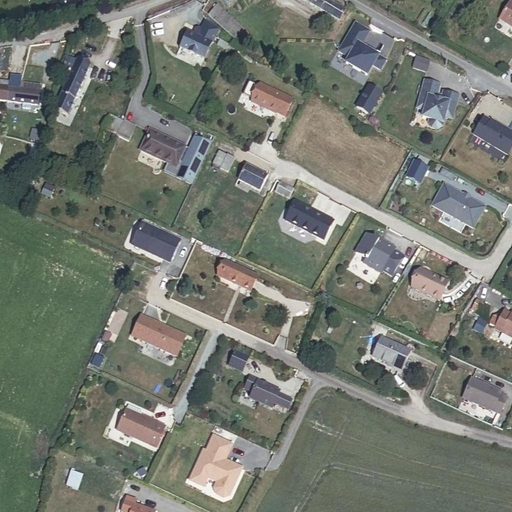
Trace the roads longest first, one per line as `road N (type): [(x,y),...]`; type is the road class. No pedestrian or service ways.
road 1 (residential): [(156,291),(158,300),(426,420),(511,440)]
road 2 (residential): [(343,0),(511,95)]
road 3 (residential): [(167,0),(0,42)]
